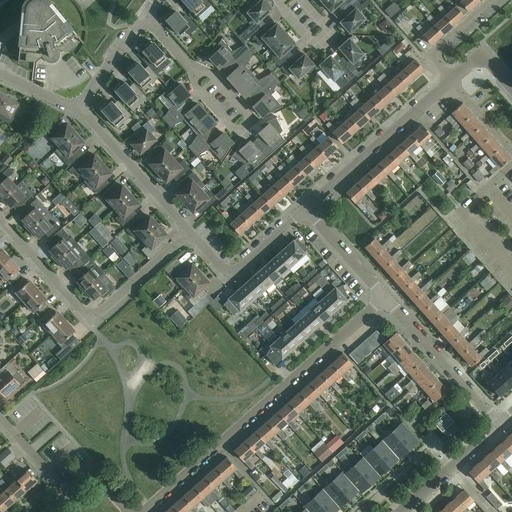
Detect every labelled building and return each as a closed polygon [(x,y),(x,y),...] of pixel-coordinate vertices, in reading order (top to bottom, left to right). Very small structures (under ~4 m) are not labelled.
[(26,6),(25,8),(25,12),(22,12),(18,51),(25,52),(25,60),(34,61),(44,53),(47,58),(50,60),(53,60),(55,58),(56,55),(56,49),(69,50),(76,44),(71,38),(76,34),(51,3),(49,4),(46,1),(45,0),(29,0),(28,2),(26,4),(26,6)] [(181,0),(197,17),(211,5),(206,0),(181,0)] [(252,26),(247,30),(251,35),(263,25),(259,21),(272,9),(264,0),(260,0),(247,12),(253,19),(248,23),(252,26)] [(323,0),(322,1),(331,11),(340,4),(344,8),(352,0),(323,0)] [(356,0),(355,0),(345,10),(349,14),(340,22),(352,35),(353,35),(350,32),(365,18),(359,12),(364,8),(356,0)] [(479,2),(477,0),(458,0),(468,11),(479,2)] [(444,16),(453,25),(464,15),(456,6),(448,13),(441,5),(437,8),(444,16)] [(409,18),(416,13),(421,21),(424,19),(417,7),(406,13),(409,18)] [(201,20),(205,25),(218,13),(213,8),(201,20)] [(179,35),(185,30),(189,35),(197,27),(187,16),(183,20),(175,11),(171,14),(170,13),(164,18),(179,35)] [(434,26),(442,35),(453,25),(444,16),(437,23),(430,15),(427,18),(434,26)] [(403,20),(399,25),(407,31),(411,26),(403,20)] [(265,41),(270,47),(286,33),(277,23),(268,31),(264,27),(253,37),(260,45),(265,41)] [(434,26),(426,32),(419,25),(416,28),(423,35),(431,45),(442,35),(434,26)] [(295,44),(286,33),(270,47),(276,54),(271,58),(279,66),(290,56),(286,51),(295,44)] [(188,48),(195,42),(188,34),(181,40),(188,48)] [(227,69),(250,48),(245,43),(242,46),(232,51),(221,39),(222,38),(212,53),(213,53),(214,54),(209,58),(210,58),(219,67),(223,64),(227,69)] [(342,60),(352,71),(361,64),(356,59),(363,54),(349,38),(339,47),(347,56),(342,60)] [(150,60),(146,64),(156,75),(160,71),(170,62),(150,41),(144,46),(146,48),(142,51),(150,60)] [(236,87),(251,73),(245,65),(251,56),(254,53),(250,48),(227,69),(231,73),(227,76),(236,86),(235,87),(236,87)] [(398,74),(407,85),(424,70),(408,52),(404,54),(411,62),(398,74)] [(296,62),(292,57),(280,67),(288,76),(292,72),(298,78),(313,65),(316,68),(316,67),(304,54),(296,62)] [(348,75),(352,71),(342,60),(338,64),(330,55),(319,65),(340,88),(351,79),(348,75)] [(150,68),(145,72),(138,63),(134,66),(133,64),(127,70),(144,89),(153,81),(158,77),(150,68)] [(251,73),(236,87),(245,96),(248,93),(253,98),(276,77),(271,72),(267,75),(258,80),(251,73)] [(383,73),(380,76),(396,94),(407,85),(398,74),(390,81),(383,73)] [(396,94),(380,76),(377,79),(384,86),(371,98),(380,109),(396,94)] [(276,77),(253,98),(257,102),(253,105),(262,115),(261,115),(262,116),(266,112),(267,113),(266,114),(267,114),(283,106),(283,105),(281,106),(271,94),(277,85),(280,82),(276,77)] [(136,87),(132,91),(124,82),(120,85),(119,84),(113,89),(132,111),(146,98),(136,87)] [(166,123),(189,102),(185,97),(189,94),(180,85),(181,84),(180,84),(176,87),(174,84),(174,83),(171,85),(168,88),(160,95),(161,96),(162,95),(171,105),(166,114),(162,118),(166,123)] [(0,118),(9,124),(15,114),(12,112),(17,103),(9,97),(8,99),(0,93),(0,118)] [(380,109),(371,98),(363,105),(356,97),(353,100),(369,118),(380,109)] [(369,118),(353,100),(350,103),(357,111),(343,123),(353,133),(369,118)] [(123,106),(118,110),(110,101),(107,104),(105,103),(99,108),(117,128),(131,116),(123,106)] [(184,120),(191,127),(206,113),(197,103),(194,107),(189,102),(166,123),(171,128),(175,124),(184,120)] [(454,131),(461,124),(472,114),(462,103),(451,113),(458,120),(451,127),(454,131)] [(192,152),(215,131),(211,126),(215,123),(206,114),(207,113),(206,113),(191,127),(197,134),(191,143),(188,147),(192,152)] [(310,114),(303,120),(306,122),(312,117),(310,114)] [(461,124),(468,131),(460,138),(463,142),(471,135),(471,134),(481,125),(472,114),(461,124)] [(262,137),(258,141),(270,154),(286,140),(285,140),(280,135),(278,137),(276,136),(282,131),(276,117),(277,117),(277,116),(260,125),(261,125),(263,130),(259,133),(262,137)] [(131,144),(140,153),(155,139),(150,134),(155,129),(147,121),(136,131),(140,136),(131,144)] [(353,133),(343,123),(335,130),(329,122),(325,125),(332,132),(341,143),(353,133)] [(51,137),(60,147),(75,133),(67,123),(58,131),(54,127),(45,135),(49,140),(51,137)] [(319,123),(310,129),(314,135),(323,129),(319,123)] [(419,144),(430,157),(434,154),(422,141),(430,134),(422,125),(411,135),(419,144)] [(471,134),(471,135),(478,142),(470,149),(473,152),(481,145),(480,145),(491,136),(481,125),(471,134)] [(446,145),(453,139),(445,129),(438,135),(446,145)] [(219,136),(215,131),(192,152),(197,157),(201,153),(210,149),(221,160),(220,162),(230,147),(230,146),(230,147),(229,146),(233,142),(232,141),(232,142),(223,132),(219,136)] [(75,133),(60,147),(55,151),(69,166),(80,156),(75,150),(84,142),(75,133)] [(303,145),(309,139),(305,135),(299,140),(303,145)] [(408,154),(421,168),(424,165),(412,151),(419,144),(411,135),(400,145),(408,154)] [(309,139),(316,146),(326,157),(337,147),(328,137),(320,144),(313,136),(309,139)] [(480,145),(481,145),(487,153),(479,160),(482,163),(490,156),(501,147),(491,136),(480,145)] [(149,163),(157,173),(173,159),(168,153),(173,149),(165,141),(154,151),(158,155),(149,163)] [(270,154),(258,141),(253,145),(250,141),(246,144),(242,142),(242,141),(231,156),(232,157),(232,156),(245,164),(251,159),(252,160),(249,162),(254,167),(253,168),(254,168),(270,154)] [(306,156),(315,167),(326,157),(316,146),(309,153),(302,145),(299,148),(306,156)] [(398,163),(398,164),(404,171),(408,168),(401,161),(408,154),(400,145),(389,154),(398,163)] [(510,158),(501,147),(490,156),(497,164),(489,171),(492,174),(510,158)] [(6,165),(12,158),(6,153),(0,160),(6,165)] [(87,177),(103,163),(94,154),(86,162),(82,158),(69,170),(73,174),(74,172),(78,176),(82,172),(87,177)] [(387,173),(394,181),(397,178),(390,170),(398,164),(398,163),(389,154),(378,164),(387,173)] [(291,155),(288,158),(295,166),(304,176),(315,167),(306,156),(298,163),(291,155)] [(51,160),(56,166),(61,163),(57,156),(51,160)] [(446,163),(454,171),(459,166),(451,158),(446,163)] [(178,164),(173,159),(157,173),(166,182),(175,174),(178,178),(190,168),(182,160),(178,164)] [(111,173),(103,163),(87,177),(83,181),(92,190),(93,189),(97,193),(106,185),(102,181),(111,173)] [(376,183),(383,191),(386,188),(379,180),(387,173),(378,164),(368,173),(376,183)] [(284,175),(293,186),(304,176),(295,166),(287,172),(280,165),(277,167),(284,175)] [(217,166),(211,169),(215,175),(221,173),(217,166)] [(0,199),(0,200),(16,186),(8,177),(13,172),(9,167),(0,174),(0,179),(2,181),(0,183),(0,199)] [(478,184),(484,178),(478,170),(471,175),(478,184)] [(176,194),(185,203),(200,189),(195,184),(200,180),(192,172),(181,182),(185,186),(176,194)] [(365,192),(365,193),(372,200),(375,197),(368,190),(376,183),(368,173),(357,183),(365,192)] [(273,185),(283,195),(293,186),(284,175),(276,182),(269,174),(266,177),(273,185)] [(226,177),(220,182),(228,191),(234,186),(226,177)] [(16,186),(0,200),(6,205),(7,204),(10,207),(19,200),(23,205),(36,193),(31,188),(30,189),(22,180),(16,186)] [(465,183),(467,185),(472,191),(476,187),(470,180),(465,183)] [(365,192),(357,183),(346,193),(361,210),(364,207),(358,199),(365,193),(365,192)] [(262,194),(272,205),(283,195),(273,185),(266,192),(259,184),(255,187),(262,195),(262,194)] [(115,208),(130,194),(122,185),(113,193),(109,189),(100,197),(104,201),(107,199),(115,208)] [(200,189),(185,203),(193,212),(202,204),(206,209),(217,199),(209,191),(205,195),(200,189)] [(252,204),(261,215),(272,205),(262,194),(262,195),(255,201),(248,193),(245,196),(251,204),(252,204)] [(139,204),(130,194),(115,208),(120,214),(115,218),(122,226),(134,216),(130,212),(139,204)] [(23,225),(28,230),(43,216),(49,212),(36,198),(25,208),(29,212),(21,219),(24,223),(23,225)] [(241,214),(250,224),(261,215),(252,204),(251,204),(244,211),(237,203),(234,206),(241,214)] [(226,213),(223,216),(239,234),(250,224),(241,214),(233,221),(226,213)] [(43,216),(28,230),(33,236),(35,235),(38,238),(46,231),(50,236),(59,227),(55,223),(52,226),(43,216)] [(133,238),(138,234),(142,239),(158,225),(150,216),(141,224),(137,220),(126,230),(133,238)] [(150,260),(163,248),(157,242),(166,235),(158,225),(142,239),(147,245),(141,250),(150,260)] [(50,255),(55,261),(76,243),(71,237),(70,237),(62,228),(52,237),(57,243),(49,250),(52,254),(50,255)] [(384,249),(396,238),(393,235),(381,246),(374,238),(365,247),(375,258),(384,249)] [(285,248),(296,261),(304,253),(308,246),(301,242),(297,238),(296,238),(285,248)] [(387,250),(392,253),(401,243),(396,239),(387,250)] [(79,268),(90,258),(76,243),(55,261),(61,267),(62,265),(66,269),(74,262),(79,268)] [(277,255),(288,268),(296,261),(285,248),(277,255)] [(0,267),(10,259),(1,249),(0,249),(0,267)] [(394,260),(402,253),(399,250),(391,257),(384,249),(375,258),(384,268),(394,260)] [(136,262),(128,253),(122,258),(131,267),(136,262)] [(269,262),(280,275),(288,268),(277,255),(269,262)] [(475,265),(479,260),(474,256),(470,261),(475,265)] [(394,260),(384,268),(394,279),(403,271),(416,260),(413,257),(400,268),(394,260)] [(90,258),(79,268),(85,274),(76,281),(80,285),(78,286),(83,292),(99,278),(94,273),(98,269),(95,265),(96,264),(90,258)] [(16,266),(10,259),(0,267),(0,278),(3,282),(6,279),(10,284),(20,275),(16,270),(18,268),(16,266)] [(165,269),(169,274),(178,265),(181,263),(177,259),(165,269)] [(261,269),(272,282),(275,285),(283,278),(280,275),(269,262),(261,269)] [(185,287),(200,273),(192,263),(183,271),(178,265),(169,274),(174,280),(177,277),(185,287)] [(332,268),(326,273),(330,278),(335,272),(332,268)] [(253,277),(264,289),(272,282),(261,269),(253,277)] [(308,274),(311,277),(317,272),(314,269),(308,274)] [(403,271),(394,279),(404,290),(413,282),(421,275),(418,271),(410,278),(403,271)] [(209,282),(200,273),(185,287),(190,292),(185,296),(194,306),(188,311),(193,317),(211,302),(200,290),(209,282)] [(312,279),(315,282),(321,276),(318,273),(312,279)] [(311,277),(308,274),(302,279),(305,282),(311,277)] [(245,284),(256,297),(264,289),(253,277),(245,284)] [(16,292),(24,302),(38,290),(29,280),(27,282),(23,278),(13,287),(17,291),(16,292)] [(99,278),(83,292),(88,298),(90,296),(93,300),(101,293),(105,297),(115,288),(108,280),(103,284),(99,278)] [(315,282),(312,279),(306,284),(309,287),(315,282)] [(492,279),(484,287),(491,294),(500,286),(492,279)] [(413,282),(404,290),(413,301),(423,292),(423,293),(430,286),(427,282),(420,289),(413,282)] [(292,288),(295,291),(301,286),(298,283),(292,288)] [(328,294),(327,295),(338,308),(350,297),(349,297),(345,293),(342,285),(336,288),(335,288),(334,288),(330,283),(323,289),(328,294)] [(256,297),(245,284),(236,291),(248,304),(256,297)] [(292,288),(291,287),(285,292),(289,297),(295,291),(292,288)] [(444,287),(437,293),(440,296),(441,297),(447,291),(444,287)] [(302,288),(296,293),(299,296),(300,298),(306,292),(302,288)] [(44,297),(38,290),(24,302),(33,312),(34,311),(38,315),(48,306),(44,302),(46,300),(44,297)] [(232,314),(239,311),(240,311),(248,304),(236,291),(223,303),(232,314)] [(319,302),(330,315),(338,308),(327,295),(324,292),(316,299),(319,302)] [(423,292),(413,301),(423,312),(432,303),(440,296),(437,293),(429,300),(423,293),(423,292)] [(299,296),(296,293),(290,298),(293,301),(299,296)] [(276,303),(278,306),(284,300),(282,297),(276,303)] [(280,308),(283,311),(289,305),(286,302),(280,308)] [(319,302),(311,309),(322,322),(330,315),(319,302)] [(276,303),(270,308),(272,311),(278,306),(276,303)] [(432,303),(423,312),(433,323),(450,307),(447,304),(439,311),(432,303)] [(450,307),(433,323),(442,333),(452,325),(459,318),(450,307)] [(283,311),(280,308),(274,313),(277,316),(283,311)] [(42,325),(51,335),(66,321),(57,312),(55,314),(51,309),(41,318),(45,323),(42,325)] [(322,322),(311,309),(303,317),(314,329),(322,322)] [(260,317),(262,320),(268,315),(266,312),(260,317)] [(295,324),(306,336),(314,329),(303,317),(298,312),(290,319),(295,324)] [(260,317),(254,322),(256,325),(262,320),(260,317)] [(264,322),(267,325),(273,320),(270,317),(264,322)] [(72,329),(66,321),(51,335),(59,345),(62,342),(70,351),(80,342),(72,333),(74,331),(72,329)] [(267,325),(264,322),(258,327),(261,330),(267,325)] [(306,336),(295,324),(287,331),(298,344),(306,336)] [(461,336),(469,329),(466,326),(458,333),(452,325),(442,333),(452,344),(461,336)] [(290,351),(298,344),(287,331),(283,327),(274,334),(275,334),(290,351)] [(385,340),(376,330),(371,334),(380,344),(385,340)] [(476,336),(478,340),(485,333),(483,330),(476,336)] [(395,333),(386,341),(383,344),(392,353),(404,342),(395,333)] [(290,351),(275,334),(267,342),(271,346),(265,354),(275,364),(278,361),(290,351)] [(375,348),(380,344),(371,334),(367,338),(375,348)] [(471,346),(471,347),(478,340),(476,336),(468,343),(461,336),(452,344),(461,355),(471,346)] [(362,342),(371,352),(375,348),(367,338),(362,342)] [(358,346),(366,356),(371,352),(362,342),(358,346)] [(404,342),(392,353),(400,363),(412,352),(404,342)] [(353,350),(362,360),(366,356),(358,346),(353,350)] [(380,346),(374,352),(377,356),(383,350),(380,346)] [(471,346),(461,355),(471,366),(488,351),(485,347),(478,354),(471,347),(471,346)] [(348,354),(357,364),(362,360),(353,350),(348,354)] [(412,352),(400,363),(409,372),(421,361),(412,352)] [(341,374),(348,382),(351,379),(344,371),(352,364),(343,354),(332,364),(341,374)] [(0,368),(0,372),(2,375),(0,377),(0,394),(0,395),(2,393),(5,396),(24,379),(8,361),(0,368)] [(417,382),(429,371),(421,361),(409,372),(417,382)] [(391,371),(397,366),(394,362),(387,367),(391,371)] [(45,373),(37,364),(28,372),(36,381),(45,373)] [(330,384),(337,392),(340,389),(333,381),(341,374),(332,364),(321,373),(330,384)] [(397,366),(391,371),(394,375),(400,369),(397,366)] [(511,377),(504,368),(496,375),(508,389),(511,386),(511,377)] [(425,391),(438,380),(429,371),(417,382),(425,391)] [(330,384),(321,373),(310,383),(319,393),(326,401),(329,398),(322,391),(330,384)] [(500,397),(508,389),(496,375),(487,382),(500,397)] [(438,380),(425,391),(434,401),(446,390),(438,380)] [(407,390),(414,384),(411,381),(404,386),(407,390)] [(319,393),(310,383),(299,393),(309,403),(308,403),(315,411),(319,408),(312,400),(319,393)] [(414,384),(407,390),(411,394),(417,388),(414,384)] [(98,385),(66,414),(78,426),(103,403),(106,407),(111,403),(118,410),(120,409),(98,385)] [(393,386),(384,394),(391,402),(400,394),(393,386)] [(298,413),(305,421),(308,418),(301,410),(308,403),(309,403),(299,393),(288,402),(298,413)] [(424,409),(431,404),(427,400),(421,405),(424,409)] [(287,422),(294,430),(297,427),(290,420),(298,413),(288,402),(277,412),(287,422)] [(339,414),(344,410),(340,405),(335,410),(339,414)] [(20,408),(13,415),(21,424),(28,417),(20,408)] [(287,422),(277,412),(267,422),(276,432),(283,440),(286,437),(279,429),(287,422)] [(451,439),(452,438),(461,431),(453,422),(453,421),(445,413),(434,423),(441,431),(442,431),(450,440),(451,439)] [(265,442),(272,450),(275,447),(268,439),(276,432),(267,422),(256,431),(265,442)] [(100,423),(79,444),(90,456),(112,435),(100,423)] [(392,432),(408,450),(418,441),(402,423),(392,432)] [(254,451),(261,459),(264,456),(257,449),(265,442),(256,431),(245,441),(254,451)] [(382,440),(398,458),(408,450),(392,432),(382,440)] [(511,452),(511,453),(511,433),(502,442),(511,452)] [(373,449),(389,467),(398,458),(382,440),(373,449)] [(254,451),(245,441),(234,451),(250,469),(254,466),(247,458),(254,451)] [(491,452),(500,462),(507,470),(510,467),(503,459),(511,452),(502,442),(491,452)] [(323,443),(312,453),(320,461),(331,451),(323,443)] [(0,461),(3,465),(14,456),(7,448),(0,454),(0,461)] [(363,457),(379,475),(389,467),(373,449),(363,457)] [(500,462),(491,452),(480,461),(489,472),(488,472),(496,480),(499,477),(492,469),(500,462)] [(225,477),(233,470),(240,478),(243,476),(227,457),(216,467),(225,477)] [(354,466),(370,484),(379,475),(363,457),(354,466)] [(488,472),(489,472),(480,461),(469,472),(477,481),(477,482),(484,490),(488,487),(481,479),(488,472)] [(370,484),(354,466),(344,474),(342,472),(360,492),(370,484)] [(225,477),(216,467),(205,477),(214,487),(222,480),(229,488),(232,485),(225,477)] [(281,482),(288,490),(298,481),(288,469),(283,473),(287,477),(282,483),(281,482)] [(9,472),(16,480),(26,490),(37,481),(27,470),(19,477),(12,470),(9,472)] [(255,476),(251,472),(249,474),(256,482),(261,478),(257,474),(255,476)] [(342,472),(333,481),(349,499),(358,490),(360,493),(360,492),(342,472)] [(203,497),(211,490),(218,498),(221,495),(214,487),(205,477),(194,486),(203,497)] [(0,480),(0,483),(5,490),(15,500),(26,490),(16,480),(8,487),(2,479),(0,480)] [(323,489),(339,507),(349,499),(333,481),(323,489)] [(241,494),(246,499),(256,490),(251,485),(241,494)] [(210,504),(203,497),(194,486),(183,496),(192,506),(200,499),(207,507),(210,504)] [(313,498),(326,511),(333,511),(339,507),(323,489),(313,498)] [(5,490),(0,494),(0,505),(4,510),(15,500),(5,490)] [(462,510),(461,511),(462,511),(468,511),(465,508),(473,500),(464,490),(453,500),(462,510)] [(491,492),(486,497),(497,509),(502,504),(491,492)] [(177,511),(186,511),(189,509),(191,511),(197,511),(192,506),(183,496),(172,506),(177,511)] [(304,506),(308,511),(326,511),(313,498),(304,506)] [(443,511),(459,511),(461,511),(462,510),(453,500),(441,510),(443,511)]
